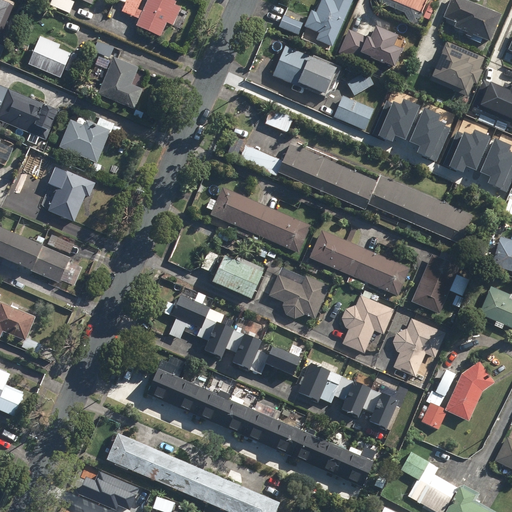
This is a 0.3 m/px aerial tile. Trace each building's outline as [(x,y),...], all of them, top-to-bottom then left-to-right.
[(0,0),(0,37),(13,5),(2,0),(0,0)] [(53,0),(51,5),(72,14),(77,0),(82,0),(94,5),(96,0),(53,0)] [(179,1),(176,0),(150,0),(145,11),(140,9),(144,0),(120,0),(128,3),(124,12),(142,20),(139,26),(163,37),(170,23),(176,25),(184,7),(178,4),(179,1)] [(356,0),(336,0),(336,1),(333,0),(324,0),(319,13),(314,10),(307,27),(322,34),(319,40),(335,47),(356,0)] [(378,0),(378,1),(407,13),(412,22),(420,25),(431,0),(378,0)] [(505,15),(468,0),(453,0),(446,18),(459,23),(457,27),(469,32),(468,35),(473,37),(472,39),(483,43),(485,38),(494,42),(505,15)] [(285,11),(280,27),(301,34),(307,18),(285,11)] [(369,37),(351,29),(341,53),(362,62),(365,52),(399,66),(409,39),(380,27),(377,33),(371,31),(369,37)] [(43,36),(30,64),(63,78),(74,53),(61,48),(62,45),(43,36)] [(487,58),(448,42),(441,59),(438,57),(434,67),(437,69),(432,81),(470,97),(476,83),(479,85),(486,70),(482,69),(487,58)] [(340,68),(288,46),(275,76),(302,87),(304,83),(329,94),(340,68)] [(141,68),(116,57),(100,94),(137,109),(146,89),(134,84),(141,68)] [(375,88),(367,73),(348,83),(355,98),(375,88)] [(385,103),(394,83),(384,79),(375,99),(385,103)] [(493,84),(486,80),(474,107),(511,122),(511,89),(494,82),(493,84)] [(10,89),(0,112),(0,119),(48,140),(61,110),(10,89)] [(376,109),(346,96),(336,118),(366,132),(376,109)] [(296,118),(273,108),(266,123),(290,133),(296,118)] [(467,126),(424,108),(416,127),(426,131),(415,156),(440,166),(452,138),(460,142),(467,126)] [(73,120),(61,147),(100,163),(116,124),(101,117),(98,124),(89,120),(87,125),(73,120)] [(379,182),(292,144),(285,161),(248,145),(241,161),(278,177),(280,173),(368,211),(370,205),(463,245),(475,216),(382,176),(379,182)] [(49,154),(31,147),(23,164),(41,172),(49,154)] [(485,173),(461,163),(453,182),(476,192),(485,173)] [(60,189),(50,211),(77,222),(88,195),(92,197),(98,183),(58,166),(50,185),(60,189)] [(313,225),(224,188),(212,215),(301,253),(313,225)] [(0,255),(61,283),(73,257),(46,246),(47,245),(0,225),(0,255)] [(413,268),(324,230),(311,258),(400,296),(413,268)] [(494,266),(511,270),(511,239),(502,236),(494,266)] [(434,255),(414,302),(442,314),(452,291),(464,296),(471,280),(459,275),(462,267),(459,266),(462,259),(444,251),(441,257),(434,255)] [(240,260),(229,255),(226,259),(220,257),(212,275),(218,277),(216,282),(255,299),(269,268),(242,256),(240,260)] [(284,268),(271,296),(286,302),(284,306),(288,315),(298,319),(306,315),(307,314),(317,319),(332,286),(308,275),(307,278),(284,268)] [(511,294),(494,287),(482,314),(511,326),(511,299),(511,296),(511,294)] [(212,308),(183,295),(174,315),(178,317),(170,334),(182,339),(186,331),(199,337),(203,328),(210,317),(212,308)] [(351,329),(344,344),(367,354),(376,331),(386,335),(396,310),(362,295),(357,306),(347,309),(344,318),(347,328),(351,329)] [(38,316),(5,301),(0,311),(0,340),(1,341),(6,331),(28,341),(38,316)] [(401,353),(395,367),(418,377),(428,354),(438,358),(448,333),(414,319),(409,329),(398,332),(395,342),(398,351),(401,353)] [(220,321),(208,349),(219,354),(218,356),(225,359),(238,329),(231,325),(220,321)] [(248,334),(236,361),(248,366),(246,369),(252,371),(266,342),(258,336),(248,334)] [(304,358),(276,345),(268,363),(297,376),(302,365),(304,358)] [(448,409),(432,402),(423,422),(441,430),(449,411),(472,422),(485,392),(497,383),(482,361),(464,373),(448,409)] [(325,366),(313,363),(300,392),(321,401),(322,399),(333,403),(344,377),(334,372),(325,366)] [(0,409),(18,417),(28,393),(9,385),(14,374),(0,367),(0,409)] [(376,462),(162,369),(150,394),(364,487),(376,462)] [(368,384),(357,381),(345,409),(356,413),(355,415),(362,418),(375,389),(368,384)] [(396,396),(385,392),(373,420),(383,425),(382,427),(390,431),(403,400),(396,396)] [(123,435),(112,461),(229,511),(281,511),(285,503),(123,435)] [(511,438),(508,436),(496,460),(511,468),(511,438)] [(467,484),(459,487),(436,475),(440,468),(414,451),(402,470),(419,481),(410,496),(437,511),(444,511),(457,492),(458,493),(448,511),(499,511),(478,500),(482,494),(467,484)] [(130,511),(134,506),(116,495),(108,510),(107,509),(105,511),(130,511)] [(158,498),(155,508),(168,511),(173,511),(176,503),(158,498)]
